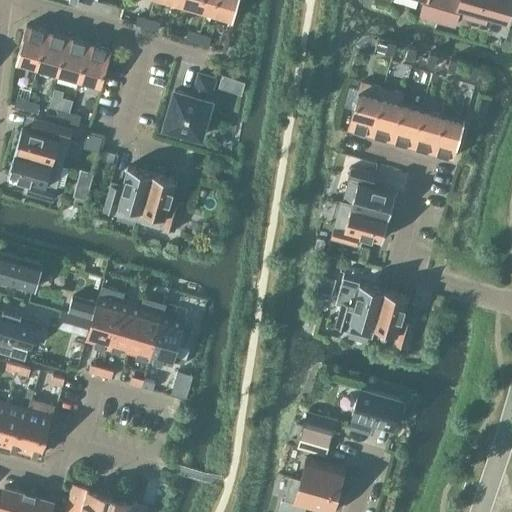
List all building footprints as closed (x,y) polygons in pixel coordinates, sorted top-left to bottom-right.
[(205,10),(208,0),(181,0),(180,3),(205,10)] [(208,0),(205,10),(233,18),(232,22),(233,22),(239,0),(208,0)] [(436,20),(442,0),(423,0),(419,15),(436,20)] [(442,0),(436,20),(453,25),(458,8),(505,21),(511,0),(442,0)] [(146,27),(148,19),(138,17),(136,24),(146,27)] [(148,19),(146,27),(158,30),(160,23),(148,19)] [(36,66),(47,30),(26,24),(16,60),(36,66)] [(57,72),(67,36),(47,30),(36,66),(57,72)] [(197,41),(199,34),(188,31),(186,38),(197,41)] [(199,34),(197,41),(209,45),(211,38),(199,34)] [(78,78),(88,42),(67,36),(57,72),(78,78)] [(88,42),(78,78),(101,85),(112,49),(88,42)] [(396,44),(388,42),(385,53),(393,55),(396,44)] [(416,50),(409,47),(405,59),(413,61),(416,50)] [(437,55),(429,53),(426,65),(434,67),(437,55)] [(458,61),(450,59),(447,71),(455,73),(458,61)] [(480,68),(472,65),(469,77),(477,79),(480,68)] [(211,94),(216,77),(199,72),(194,89),(196,90),(194,96),(175,90),(164,127),(201,137),(211,101),(207,99),(209,93),(211,94)] [(236,78),(233,89),(241,92),(244,81),(237,79),(236,78)] [(359,91),(348,127),(370,133),(383,87),(361,81),(359,91)] [(383,87),(370,133),(391,139),(401,103),(404,93),(383,87)] [(26,108),(28,101),(17,98),(15,105),(26,108)] [(28,101),(26,108),(37,111),(39,104),(28,101)] [(401,103),(391,139),(411,145),(422,109),(401,103)] [(68,120),(70,113),(58,109),(56,117),(68,120)] [(422,109),(411,145),(432,151),(443,115),(422,109)] [(70,113),(68,120),(79,123),(81,116),(70,113)] [(443,115),(432,151),(454,157),(464,121),(443,115)] [(31,129),(22,126),(15,150),(62,164),(73,128),(34,117),(31,129)] [(52,200),(62,164),(15,150),(8,174),(31,181),(28,193),(52,200)] [(138,220),(152,173),(128,166),(122,189),(110,185),(103,210),(138,220)] [(351,205),(389,215),(395,192),(372,186),(376,174),(351,167),(348,179),(358,182),(351,205)] [(82,170),(75,195),(87,198),(94,173),(82,170)] [(152,173),(138,220),(175,230),(182,206),(170,203),(176,180),(152,173)] [(389,215),(351,205),(342,202),(331,239),(355,246),(359,234),(382,240),(389,215)] [(0,278),(35,289),(43,262),(0,249),(0,278)] [(314,290),(331,294),(335,278),(319,274),(314,290)] [(374,327),(385,289),(360,282),(354,306),(342,302),(335,326),(372,337),(374,327)] [(102,285),(97,303),(93,318),(92,319),(88,335),(87,336),(96,339),(94,344),(109,348),(122,301),(125,292),(102,285)] [(385,289),(374,327),(397,333),(395,343),(407,347),(413,323),(402,319),(408,296),(385,289)] [(93,318),(97,303),(73,296),(68,311),(93,318)] [(151,360),(164,313),(166,304),(144,297),(141,306),(129,348),(137,351),(136,356),(151,360)] [(122,301),(109,348),(121,351),(122,346),(129,348),(141,306),(122,301)] [(0,339),(28,348),(36,321),(0,310),(0,339)] [(61,311),(57,326),(88,335),(92,319),(61,311)] [(164,313),(151,360),(161,363),(163,358),(172,361),(174,355),(186,358),(193,332),(181,329),(184,319),(164,313)] [(17,372),(19,364),(7,361),(5,368),(17,372)] [(100,374),(102,367),(91,363),(88,371),(100,374)] [(19,364),(17,372),(28,375),(31,368),(19,364)] [(102,367),(100,374),(112,378),(114,370),(102,367)] [(62,385),(64,377),(53,374),(51,382),(62,385)] [(142,386),(144,379),(132,375),(130,383),(142,386)] [(144,379),(142,386),(153,390),(155,382),(144,379)] [(400,415),(403,403),(400,402),(401,397),(361,386),(352,415),(353,416),(350,427),(368,432),(371,421),(392,427),(396,414),(400,415)] [(0,399),(0,430),(8,402),(0,399)] [(31,399),(28,408),(16,449),(39,455),(53,405),(31,399)] [(8,402),(0,430),(0,444),(16,449),(28,408),(8,402)] [(333,434),(337,419),(308,411),(303,425),(333,434)] [(316,446),(314,452),(324,455),(330,435),(303,427),(299,441),(316,446)] [(300,479),(338,489),(344,468),(307,457),(300,479)] [(331,511),(338,489),(300,479),(291,476),(284,500),(282,499),(279,511),(281,511),(304,511),(306,506),(326,511),(331,511)] [(106,511),(112,493),(97,489),(96,491),(74,485),(66,511),(106,511)] [(0,502),(0,501),(0,511),(50,511),(53,502),(25,494),(25,492),(5,486),(0,502)] [(112,493),(106,511),(143,511),(146,505),(124,499),(124,497),(112,493)]
